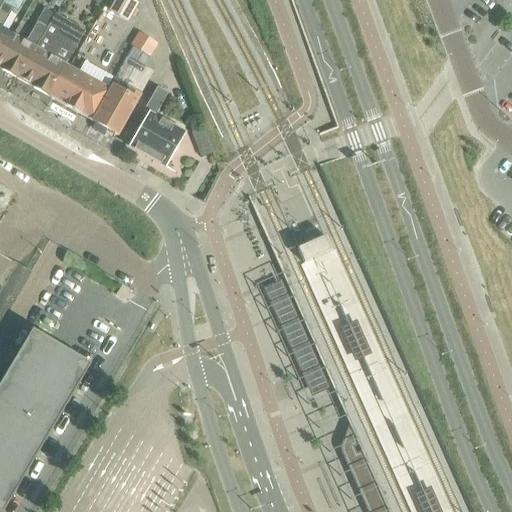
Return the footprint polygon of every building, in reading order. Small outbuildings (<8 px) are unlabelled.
[(2,29),(18,1),(16,0),(5,0),(5,1),(0,9),(0,54),(11,35),(2,29)] [(115,0),(114,2),(108,13),(126,23),(136,6),(129,2),(126,0),(115,0)] [(0,70),(17,80),(47,29),(54,17),(44,12),(26,43),(15,37),(0,62),(0,70)] [(47,97),(84,33),(55,16),(54,18),(54,17),(47,29),(17,80),(47,97)] [(157,46),(142,36),(138,34),(130,46),(135,49),(130,57),(144,66),(157,46)] [(92,123),(110,91),(67,67),(49,98),(92,123)] [(112,88),(110,91),(92,123),(117,137),(139,98),(129,92),(126,96),(112,88)] [(129,148),(165,168),(184,135),(154,117),(167,95),(157,89),(143,112),(148,115),(129,148)] [(0,511),(2,511),(90,366),(31,331),(0,384),(0,511)] [(340,448),(340,449),(340,451),(340,452),(340,453),(340,454),(341,455),(341,456),(366,511),(387,511),(349,425),(348,425),(348,427),(348,428),(347,428),(347,429),(341,446),(340,447),(340,448)] [(279,484),(282,495),(287,494),(284,483),(279,484)]
